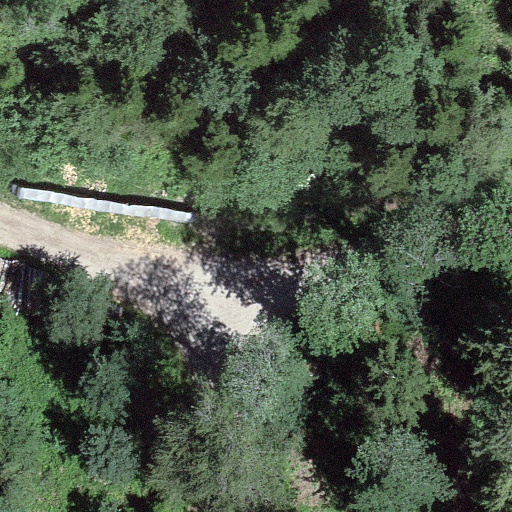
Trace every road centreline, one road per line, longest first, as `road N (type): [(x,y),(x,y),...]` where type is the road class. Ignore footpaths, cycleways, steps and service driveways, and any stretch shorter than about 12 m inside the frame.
road 1 (track): [(0,226),(194,313),(511,212)]
road 2 (track): [(194,313),(275,511)]
